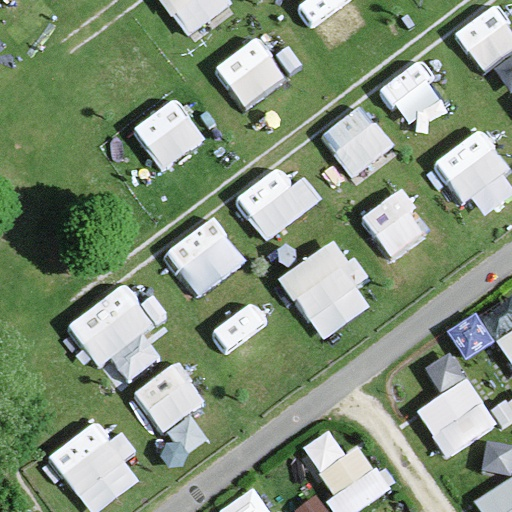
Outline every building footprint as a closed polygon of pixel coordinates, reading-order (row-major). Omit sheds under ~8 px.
[(174,0),(193,28),(233,0),(174,0)] [(243,97),(287,74),(266,34),(222,56),(243,97)] [(403,120),(454,97),(435,55),(384,78),(403,120)] [(181,93),(140,124),(169,161),(209,130),(181,93)] [(360,103),(328,133),(361,169),(394,138),(360,103)] [(441,155),(485,212),(511,191),(511,162),(482,124),(441,155)] [(404,184),(364,213),(391,251),(431,222),(404,184)] [(326,331),(379,294),(337,234),(284,271),(326,331)] [(72,318),(104,362),(160,321),(127,277),(72,318)] [(511,290),(485,309),(511,348),(511,290)] [(164,425),(210,394),(183,355),(137,387),(164,425)] [(445,450),(501,421),(475,373),(420,403),(445,450)] [(112,408),(56,448),(84,487),(140,447),(112,408)] [(345,416),(305,440),(346,511),(387,488),(345,416)] [(511,511),(511,473),(479,488),(489,511),(511,511)] [(283,511),(263,477),(215,506),(218,511),(283,511)]
